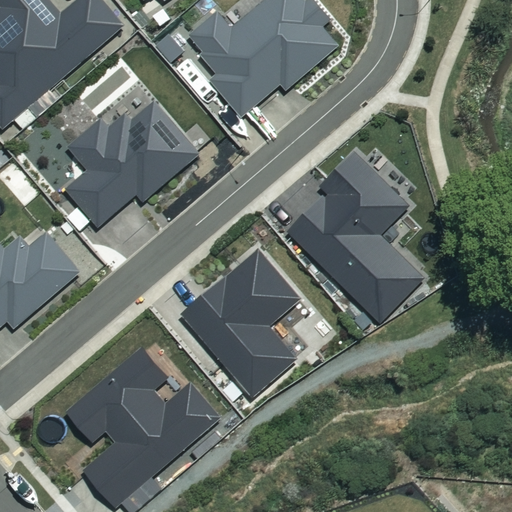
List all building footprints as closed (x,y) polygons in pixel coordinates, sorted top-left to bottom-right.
[(0,118),(9,129),(130,25),(109,0),(79,0),(65,13),(54,0),(0,0),(5,6),(0,10),(0,118)] [(213,79),(246,117),(284,85),(290,92),(346,45),(330,27),(338,19),(321,0),(311,0),(310,1),(308,0),(269,0),(236,28),(222,11),(194,35),(208,52),(205,55),(220,73),(213,79)] [(70,189),(104,227),(142,194),(148,201),(202,153),(156,102),(135,120),(128,112),(112,126),(104,117),(71,146),(92,170),(70,189)] [(291,229),(385,324),(430,280),(385,235),(413,207),(359,152),(326,185),(335,195),(330,199),(326,195),(291,229)] [(0,331),(12,321),(18,328),(86,272),(52,232),(33,247),(25,236),(9,249),(0,238),(0,331)] [(186,313),(258,397),(302,360),(274,328),(307,299),(263,247),(186,313)] [(90,470),(119,507),(229,420),(198,381),(171,402),(161,389),(174,379),(151,350),(74,411),(98,442),(112,431),(122,444),(90,470)]
